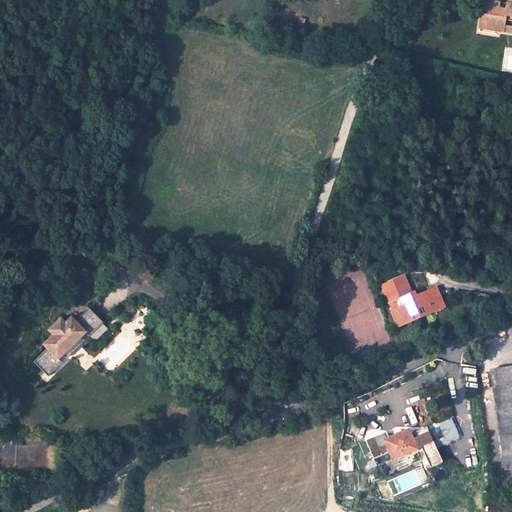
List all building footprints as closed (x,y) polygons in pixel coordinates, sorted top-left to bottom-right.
[(483,28),(507,32),(509,21),(511,20),(511,4),(510,11),(503,10),(504,3),(487,1),(483,28)] [(403,277),(382,286),(399,326),(445,307),(437,286),(416,295),(413,290),(409,292),(403,277)] [(63,324),(58,317),(49,324),(55,330),(43,340),(47,344),(32,356),(47,375),(63,362),(58,357),(85,336),(89,341),(108,327),(92,308),(76,321),(73,316),(70,318),(63,324)] [(511,366),(490,369),(505,470),(511,469),(511,366)] [(411,439),(415,448),(420,446),(430,468),(442,463),(426,428),(414,433),(415,437),(411,439)] [(385,441),(389,439),(386,431),(365,440),(373,459),(389,453),(385,441)] [(411,439),(408,431),(389,439),(385,441),(389,453),(392,459),(415,449),(415,448),(411,439)]
